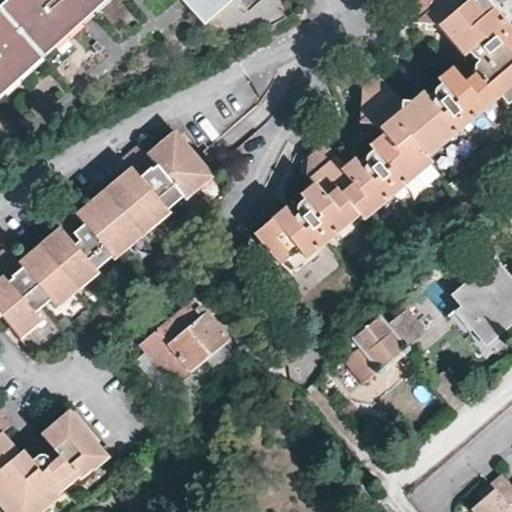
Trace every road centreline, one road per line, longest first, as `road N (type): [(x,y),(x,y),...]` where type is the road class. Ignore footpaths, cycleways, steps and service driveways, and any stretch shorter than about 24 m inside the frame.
road 1 (residential): [(309,392),(410,511)]
road 2 (residential): [(511,426),(441,490),(440,511)]
